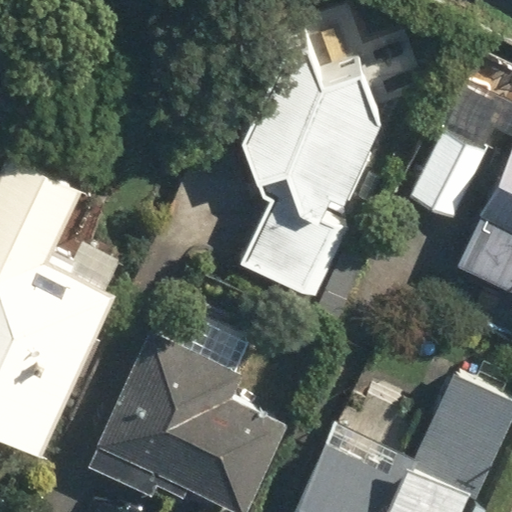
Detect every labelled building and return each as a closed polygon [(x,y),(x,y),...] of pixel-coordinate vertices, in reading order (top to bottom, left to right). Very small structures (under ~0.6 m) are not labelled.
[(270,190),(241,249),(317,288),(358,206),(347,200),(391,113),(371,47),(327,61),(319,34),(231,60),(270,190)] [(491,134),(450,113),(414,182),(455,203),(491,134)] [(511,132),(459,247),(511,271),(511,132)] [(15,138),(0,168),(0,413),(45,435),(136,246),(91,224),(83,242),(54,228),(82,170),(15,138)] [(92,459),(155,486),(159,475),(186,486),(191,474),(251,500),(290,410),(231,384),(257,325),(167,286),(92,459)] [(335,407),(289,511),(468,511),(465,510),(511,401),(511,374),(455,350),(415,442),(335,407)]
